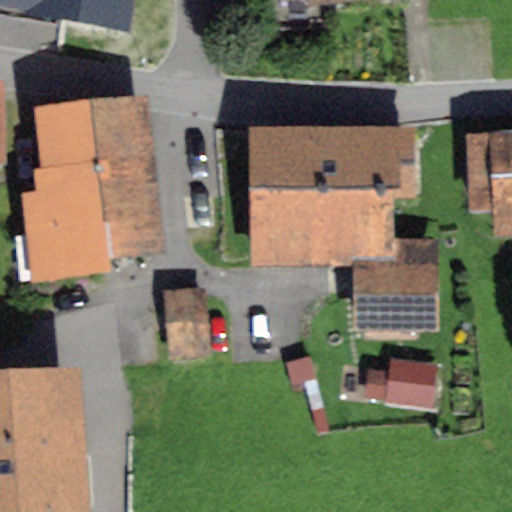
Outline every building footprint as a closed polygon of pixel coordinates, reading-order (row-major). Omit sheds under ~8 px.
[(127,0),(0,0),(0,4),(124,25),(127,0)] [(147,95),(36,108),(43,169),(33,170),(36,191),(20,193),(30,283),(114,274),(112,260),(165,254),(147,95)] [(399,126),(251,127),(251,187),(391,186),(399,186),(399,126)] [(413,126),(399,126),(399,186),(391,186),(391,197),(413,197),(413,126)] [(511,127),(463,130),(468,211),(493,210),(494,237),(511,235),(511,127)] [(391,186),(251,187),(251,265),(352,262),(393,261),(393,240),(391,197),(391,186)] [(393,261),(352,262),(354,333),(438,330),(435,239),(393,240),(393,261)] [(204,287),(163,290),(167,359),(209,357),(204,287)] [(437,363),(389,358),(388,371),(367,368),(363,399),(432,407),(437,363)] [(92,511),(82,366),(0,372),(0,511),(92,511)]
